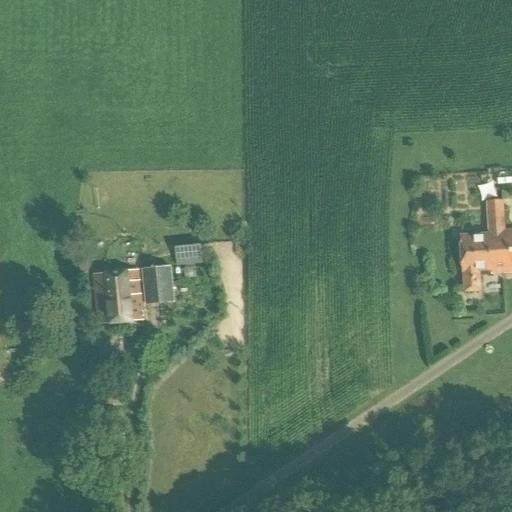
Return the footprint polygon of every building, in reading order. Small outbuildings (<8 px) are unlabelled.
[(418,8),(419,38),(450,38),(449,8),(418,8)] [(504,81),(506,52),(492,52),(491,81),(504,81)] [(425,89),(446,88),(444,61),(424,62),(425,89)] [(511,170),(485,173),(489,234),(460,236),(463,276),(464,276),(465,292),(481,291),(480,272),(491,271),(492,274),(511,272),(511,170)] [(177,266),(202,263),(200,240),(175,242),(177,266)] [(145,306),(175,303),(171,267),(141,270),(145,306)] [(99,325),(143,321),(139,271),(94,275),(99,325)] [(4,316),(31,314),(30,295),(2,297),(4,316)]
